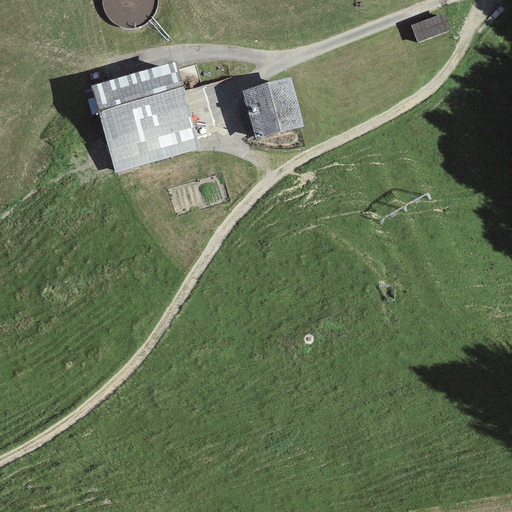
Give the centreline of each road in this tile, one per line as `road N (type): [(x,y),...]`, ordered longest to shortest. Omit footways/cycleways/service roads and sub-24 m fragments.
road 1 (track): [(0,464),(88,410),(145,354),(199,262),(265,179),(431,88),(484,0)]
road 2 (track): [(133,62),(197,53),(285,60),(440,0)]
road 3 (track): [(285,60),(213,110),(221,141),(279,171)]
